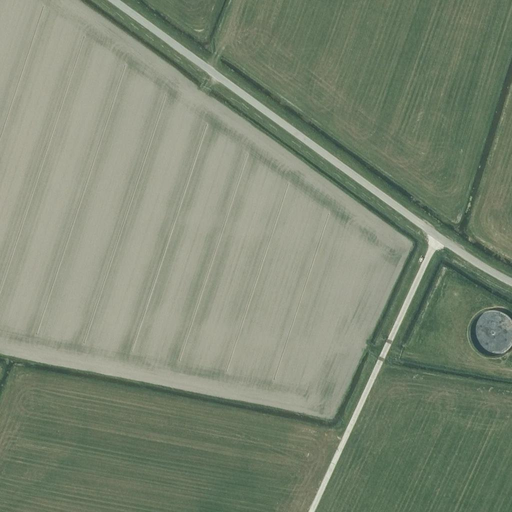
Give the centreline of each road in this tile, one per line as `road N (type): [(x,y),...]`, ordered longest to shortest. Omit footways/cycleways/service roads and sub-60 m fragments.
road 1 (unclassified): [(436,237),(113,0)]
road 2 (unclassified): [(310,511),(436,237)]
